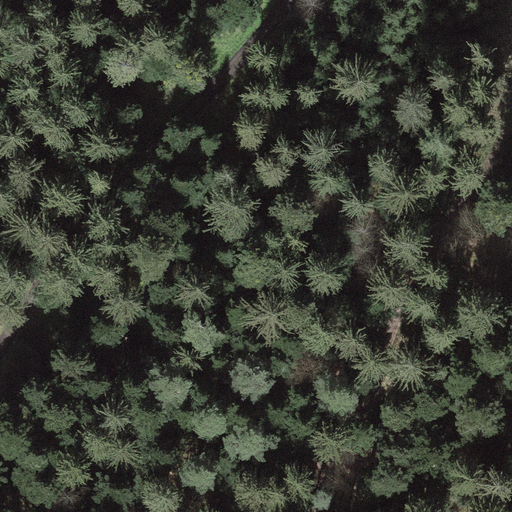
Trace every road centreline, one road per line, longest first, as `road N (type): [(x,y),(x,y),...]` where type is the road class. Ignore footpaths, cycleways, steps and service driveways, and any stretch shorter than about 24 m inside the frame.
road 1 (track): [(277,0),(112,182),(0,350)]
road 2 (track): [(315,511),(443,227),(511,122)]
